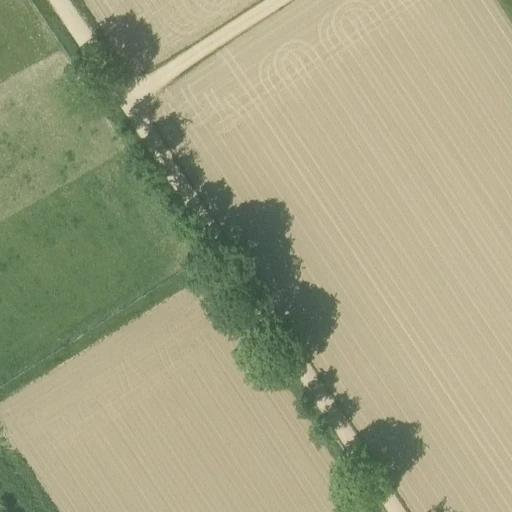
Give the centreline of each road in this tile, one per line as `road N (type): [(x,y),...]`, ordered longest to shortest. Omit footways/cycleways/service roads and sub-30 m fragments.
road 1 (track): [(396,511),(123,103),(280,0)]
road 2 (unclassified): [(123,103),(54,0)]
